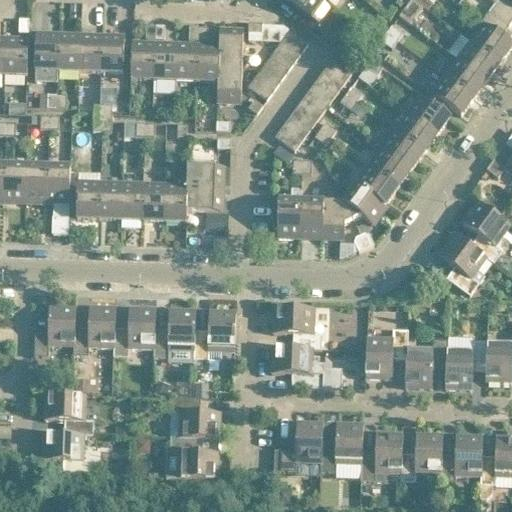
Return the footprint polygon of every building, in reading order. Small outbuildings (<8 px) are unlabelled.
[(325,5),(319,0),(285,0),(284,2),(312,22),(325,5)] [(433,7),(425,1),(423,0),(414,0),(412,3),(423,11),(428,14),(433,7)] [(485,0),(495,7),(496,6),(511,18),(511,4),(506,0),(485,0)] [(423,11),(412,3),(407,10),(400,20),(411,28),(418,18),(423,11)] [(511,18),(496,6),(495,7),(489,16),(509,31),(511,26),(511,18)] [(511,47),(502,40),(509,31),(489,16),(481,26),(485,29),(473,46),(501,67),(511,51),(511,47)] [(29,37),(29,23),(19,23),(19,37),(29,37)] [(375,40),(381,32),(369,24),(364,32),(375,40)] [(262,37),(262,27),(249,27),(248,36),(262,37)] [(155,43),(156,29),(146,29),(146,43),(155,43)] [(165,30),(156,29),(155,43),(165,43),(165,30)] [(403,38),(392,30),(387,37),(398,45),(403,38)] [(198,45),(199,31),(190,31),(189,44),(198,45)] [(208,31),(199,31),(198,45),(208,45),(208,31)] [(369,48),(375,40),(364,32),(358,40),(369,48)] [(309,47),(291,33),(284,43),(302,56),(309,47)] [(220,36),(219,52),(219,70),(242,71),(243,36),(220,36)] [(392,53),(398,45),(387,37),(381,45),(392,53)] [(58,75),(59,40),(37,40),(35,84),(57,85),(58,75)] [(80,75),(81,41),(59,40),(58,75),(80,75)] [(102,76),(103,42),(81,41),(80,75),(102,76)] [(124,77),(125,42),(103,42),(102,76),(124,77)] [(296,66),(302,56),(284,43),(277,52),(296,66)] [(28,45),(7,44),(5,79),(27,80),(28,45)] [(488,85),(501,67),(473,46),(460,64),(488,85)] [(153,84),(154,49),(133,49),(131,83),(153,84)] [(153,84),(153,96),(174,97),(175,85),(176,50),(154,49),(153,84)] [(197,85),(198,51),(176,50),(175,85),(197,85)] [(219,70),(219,52),(198,51),(197,85),(218,86),(219,70)] [(296,66),(277,52),(270,62),(289,76),(296,66)] [(282,85),(289,76),(270,62),(263,71),(282,85)] [(352,78),(332,64),(325,74),(344,88),(352,78)] [(377,80),(383,72),(372,64),(366,72),(377,80)] [(474,102),(488,85),(460,64),(447,82),(474,102)] [(241,105),(242,71),(219,70),(218,86),(218,104),(241,105)] [(275,95),(282,85),(263,71),(256,81),(275,95)] [(344,88),(325,74),(318,83),(337,97),(344,88)] [(373,96),(379,82),(365,76),(359,90),(373,96)] [(275,95),(256,81),(249,90),(268,104),(275,95)] [(461,120),(474,102),(447,82),(433,100),(461,120)] [(337,97),(318,83),(311,93),(330,107),(337,97)] [(363,100),(352,92),(346,99),(357,108),(363,100)] [(330,107),(311,93),(304,102),(323,117),(330,107)] [(57,112),(57,99),(48,98),(47,112),(57,112)] [(67,99),(57,99),(57,112),(66,113),(67,99)] [(351,115),(357,108),(346,99),(340,107),(351,115)] [(437,139),(450,121),(423,101),(410,119),(437,139)] [(323,117),(304,102),(297,112),(316,126),(323,117)] [(249,112),(257,118),(263,110),(255,104),(249,112)] [(103,122),(103,109),(94,108),(93,122),(103,122)] [(113,109),(103,109),(103,122),(112,122),(113,109)] [(316,126),(297,112),(289,122),(309,136),(316,126)] [(424,157),(437,139),(410,119),(396,137),(424,157)] [(50,134),(50,120),(41,120),(40,134),(50,134)] [(59,134),(60,121),(50,120),(50,134),(59,134)] [(102,136),(103,122),(93,122),(93,135),(102,136)] [(112,136),(112,126),(112,122),(103,122),(102,136),(112,136)] [(302,146),(309,136),(289,122),(282,132),(302,146)] [(217,126),(217,135),(230,136),(230,126),(217,126)] [(16,141),(16,127),(7,127),(6,140),(16,141)] [(125,127),(124,140),(136,141),(137,127),(125,127)] [(146,141),(146,127),(137,127),(136,141),(146,141)] [(155,141),(156,128),(146,127),(146,141),(155,141)] [(337,135),(326,127),(320,134),(331,142),(337,135)] [(187,129),(178,129),(177,142),(187,143),(187,129)] [(302,146),(282,132),(275,141),(294,155),(302,146)] [(326,150),(331,142),(320,134),(315,142),(326,150)] [(411,175),(424,157),(396,137),(383,154),(411,175)] [(231,154),(232,144),(218,144),(218,153),(231,154)] [(511,153),(505,149),(487,174),(498,182),(505,174),(511,178),(511,153)] [(398,192),(411,175),(383,154),(370,172),(398,192)] [(302,179),(303,165),(293,165),(293,178),(302,179)] [(312,165),(303,165),(302,179),(312,179),(312,165)] [(26,205),(27,170),(5,169),(4,204),(26,205)] [(47,205),(48,171),(27,170),(26,205),(47,205)] [(188,170),(187,192),(187,193),(221,194),(222,171),(188,170)] [(69,242),(71,172),(48,171),(47,205),(47,208),(54,208),(53,242),(69,242)] [(385,210),(398,192),(370,172),(357,190),(385,210)] [(99,223),(100,189),(78,188),(77,222),(99,223)] [(121,224),(122,189),(100,189),(99,223),(121,224)] [(143,225),(144,190),(122,189),(121,224),(143,225)] [(164,225),(166,191),(144,190),(143,225),(164,225)] [(372,228),(385,210),(357,190),(345,207),(353,224),(361,220),(372,228)] [(187,226),(187,215),(187,193),(187,192),(166,191),(164,225),(187,226)] [(221,216),(221,194),(187,193),(187,215),(221,216)] [(279,205),(278,239),(279,239),(279,242),(288,243),(288,239),(300,240),(301,205),(302,194),(290,194),(290,205),(279,205)] [(322,240),(323,206),(301,205),(300,240),(322,240)] [(345,228),(353,224),(345,207),(323,206),(322,240),(345,241),(345,228)] [(478,206),(463,227),(479,239),(471,250),(487,262),(487,263),(494,268),(509,247),(502,242),(511,230),(478,206)] [(365,237),(361,239),(367,253),(375,249),(370,239),(365,237)] [(487,262),(471,250),(455,238),(439,259),(455,271),(447,283),(470,300),(479,288),(480,288),(485,281),(478,275),(487,263),(487,262)] [(367,253),(361,239),(356,241),(354,246),(359,256),(367,253)] [(227,252),(228,242),(214,242),(214,251),(227,252)] [(49,330),(36,330),(35,361),(49,361),(49,350),(74,351),(75,351),(76,331),(76,311),(50,310),(49,330)] [(89,331),(76,331),(75,351),(74,351),(74,360),(89,361),(89,352),(114,353),(115,353),(116,332),(116,312),(90,311),(89,331)] [(294,339),(293,352),(313,353),(313,354),(322,354),(323,339),(314,338),(315,313),(274,311),(273,338),(294,339)] [(129,333),(116,332),(115,353),(114,353),(114,361),(129,362),(129,353),(154,354),(155,354),(156,334),(156,313),(129,312),(129,333)] [(169,334),(156,334),(155,354),(154,354),(154,363),(169,363),(170,355),(194,355),(195,355),(196,335),(196,315),(169,314),(169,334)] [(235,357),(236,316),(210,315),(209,335),(196,335),(195,355),(194,355),(194,364),(221,365),(222,356),(235,357)] [(393,364),(407,364),(407,352),(408,352),(409,335),(393,334),(393,343),(367,342),(366,383),(393,384),(393,364)] [(433,373),(446,373),(447,353),(448,353),(448,344),(433,344),(433,353),(408,352),(407,352),(407,364),(406,392),(432,393),(433,373)] [(473,374),(486,375),(487,345),(473,345),(473,354),(448,353),(447,353),(446,373),(445,394),(472,394),(473,374)] [(511,346),(487,345),(486,375),(486,386),(511,386),(511,346)] [(273,351),(272,378),(292,379),(292,392),(323,393),(342,394),(342,374),(324,373),(324,368),(313,368),(313,354),(313,353),(293,352),(273,351)] [(77,385),(76,398),(89,399),(90,386),(77,385)] [(158,387),(154,398),(164,402),(168,390),(158,387)] [(195,389),(195,403),(201,403),(208,403),(208,389),(195,389)] [(45,398),(44,424),(65,425),(64,438),(85,439),(85,440),(93,440),(94,425),(85,425),(86,399),(45,398)] [(169,416),(171,416),(171,441),(179,441),(179,442),(200,443),(220,444),(221,417),(200,416),(201,403),(195,403),(170,402),(169,416)] [(322,468),(323,447),(324,427),(297,426),(296,447),(282,446),(281,475),(296,476),(297,467),(321,468),(322,468)] [(363,428),(337,428),(336,448),(323,447),(322,468),(321,468),(321,477),(336,477),(337,468),(361,469),(362,469),(363,457),(363,428)] [(117,432),(117,440),(132,440),(132,432),(117,432)] [(511,435),(507,435),(507,441),(496,441),(496,461),(482,461),(482,481),(481,481),(481,490),(480,504),(486,504),(493,498),(493,490),(496,490),(496,482),(511,481),(511,435)] [(376,457),(363,457),(362,469),(361,469),(361,486),(376,486),(376,478),(401,478),(402,478),(402,458),(403,438),(377,437),(376,457)] [(84,464),(85,440),(85,439),(64,438),(44,438),(43,464),(63,465),(63,478),(94,479),(95,465),(84,464)] [(416,459),(402,458),(402,478),(401,478),(401,487),(416,488),(416,479),(441,480),(442,480),(442,459),(443,439),(416,438),(416,459)] [(456,460),(442,459),(442,480),(441,480),(440,488),(456,489),(456,480),(481,481),(482,481),(482,461),(483,440),(456,440),(456,460)] [(199,456),(200,443),(179,442),(170,442),(170,456),(167,456),(166,482),(218,483),(219,457),(199,456)]
